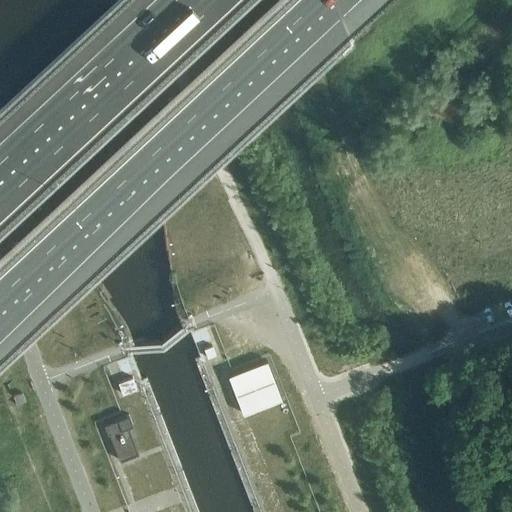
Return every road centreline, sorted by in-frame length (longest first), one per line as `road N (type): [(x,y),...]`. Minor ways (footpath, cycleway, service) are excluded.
road 1 (motorway): [(0,305),(318,0)]
road 2 (motorway): [(194,0),(0,181)]
road 3 (track): [(455,344),(463,360),(454,412),(458,464),(477,511)]
